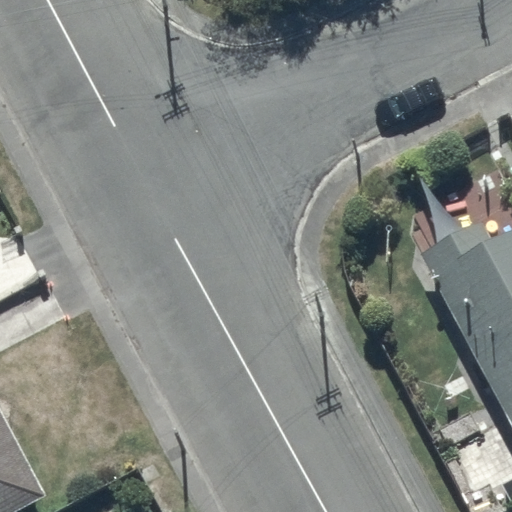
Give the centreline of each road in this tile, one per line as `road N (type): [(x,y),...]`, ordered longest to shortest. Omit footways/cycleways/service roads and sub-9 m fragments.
road 1 (residential): [(150,187),(502,0)]
road 2 (residential): [(328,511),(150,187)]
road 3 (residential): [(150,187),(49,0)]
